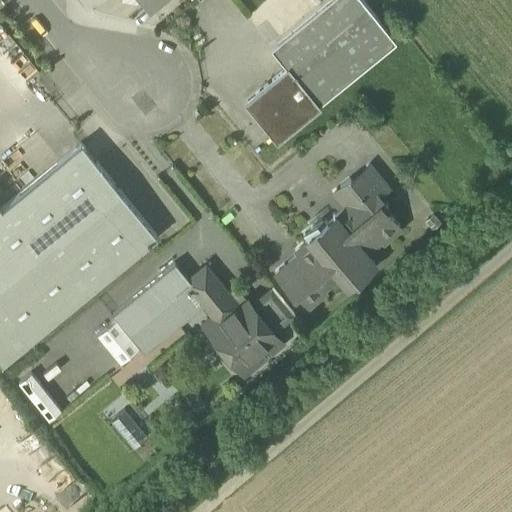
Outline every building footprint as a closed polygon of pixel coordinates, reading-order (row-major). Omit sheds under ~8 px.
[(325,0),(269,46),(286,66),(316,103),(395,39),(363,0),(325,0)] [(276,136),(316,103),(286,66),(246,99),(276,136)] [(1,206),(0,206),(0,358),(1,360),(157,234),(81,141),(1,206)] [(346,206),(335,215),(365,250),(381,237),(383,240),(399,226),(384,208),(387,205),(378,195),(387,187),(368,164),(350,179),(349,177),(333,191),(346,206)] [(374,261),(365,250),(335,215),(334,213),(325,220),(322,216),(302,232),(307,238),(337,274),(346,284),(374,261)] [(321,287),(337,274),(307,238),(295,249),(298,252),(275,271),(293,292),(296,290),(308,304),(324,290),(321,287)] [(112,311),(143,349),(204,300),(205,299),(189,279),(174,261),(112,311)] [(204,300),(221,321),(238,307),(205,267),(189,279),(205,299),(204,300)] [(138,270),(100,292),(108,304),(145,282),(138,270)] [(249,303),(272,331),(294,313),(271,285),(249,303)] [(247,300),(238,307),(221,321),(210,330),(238,364),(275,334),(272,331),(249,303),(247,300)] [(28,366),(14,378),(44,415),(58,404),(28,366)]
